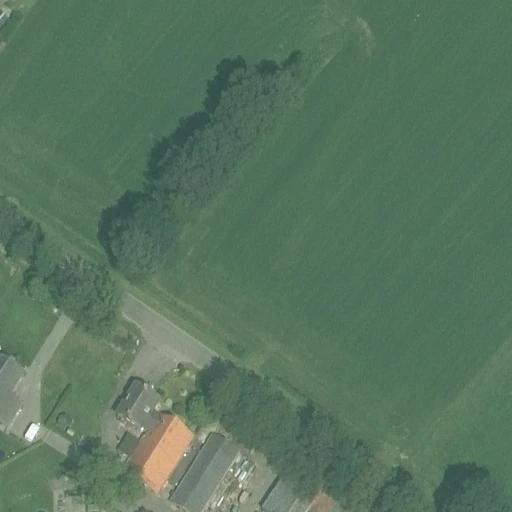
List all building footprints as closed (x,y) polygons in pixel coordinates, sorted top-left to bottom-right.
[(0,32),(8,22),(0,15),(0,32)] [(0,425),(6,429),(21,406),(9,399),(23,377),(0,362),(0,425)] [(157,496),(193,439),(156,416),(156,417),(151,413),(157,403),(136,389),(117,420),(138,433),(142,428),(148,432),(121,474),(157,496)] [(180,511),(201,511),(240,453),(212,436),(168,504),(180,511)] [(327,511),(342,489),(312,468),(302,483),(287,472),(260,511),(327,511)]
